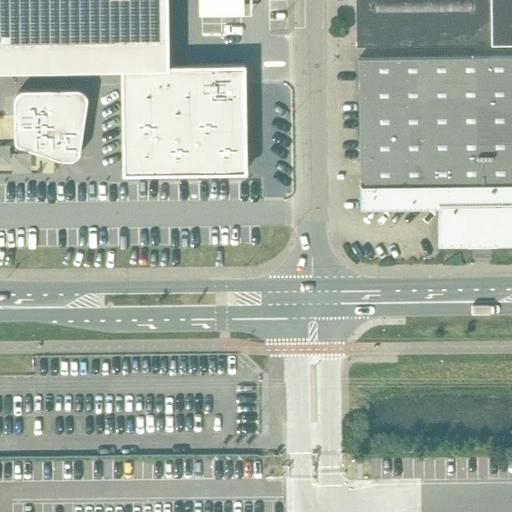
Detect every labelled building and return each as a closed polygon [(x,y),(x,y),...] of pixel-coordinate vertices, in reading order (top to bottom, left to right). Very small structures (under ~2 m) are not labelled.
[(0,0),(0,40),(164,40),(163,0),(0,0)] [(355,0),(356,46),(491,45),(490,0),(355,0)] [(511,0),(490,0),(491,45),(511,44),(511,0)] [(438,245),(511,244),(511,56),(358,58),(360,208),(437,208),(438,245)] [(167,66),(122,67),(122,69),(124,173),(164,173),(164,174),(184,174),(184,173),(245,172),(244,65),(167,66)] [(14,99),(14,100),(14,142),(17,146),(58,160),(72,161),(73,160),(74,160),(75,159),(76,159),(77,158),(77,157),(78,157),(78,156),(79,155),(79,154),(87,100),(87,99),(87,98),(87,97),(87,96),(86,95),(86,94),(85,94),(85,93),(84,92),(83,91),(82,91),(82,90),(81,90),(80,89),(79,89),(78,89),(77,89),(24,90),(23,90),(22,90),(21,90),(20,91),(19,91),(18,92),(17,93),(16,93),(16,94),(15,95),(15,96),(14,97),(14,98),(14,99)]
